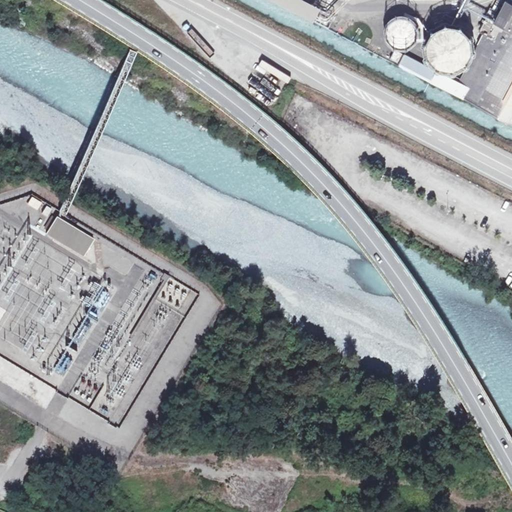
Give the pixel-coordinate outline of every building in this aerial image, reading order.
[(319,8),(304,0),(275,0),(313,20),(319,8)] [(511,4),(506,2),(495,22),(496,23),(495,25),(494,25),(492,19),(487,16),(479,31),(484,34),(470,60),(460,79),(454,76),(452,80),(439,73),(437,74),(436,76),(434,75),(435,73),(435,71),(394,50),(390,59),(399,64),(399,65),(431,82),(433,78),(435,79),(433,83),(464,98),(464,99),(511,123),(511,4)] [(417,38),(417,35),(417,29),(422,26),(417,17),(411,20),(408,18),(406,17),(401,17),(396,17),(394,18),(391,21),(389,22),(388,24),(386,28),(385,30),(385,34),(386,37),(387,41),(390,45),(395,48),(397,49),(401,49),(404,49),(407,48),(410,47),(412,45),(414,43),(416,40),(417,38)] [(472,54),(472,50),(472,44),(470,40),(468,36),(465,32),(461,29),(456,27),(450,26),(444,26),(443,21),(439,22),(434,24),(436,29),(434,31),(430,35),(427,39),(426,43),(425,50),(425,53),(427,58),(428,62),(432,66),(436,69),(439,71),(444,73),(448,73),(453,72),(458,71),(462,69),(464,67),(467,64),(470,60),(472,54)] [(32,197),(28,204),(38,210),(42,203),(32,197)] [(47,235),(83,257),(93,240),(57,218),(47,235)] [(110,245),(100,260),(124,276),(134,261),(110,245)] [(37,378),(0,357),(0,380),(28,395),(37,378)] [(76,407),(72,415),(87,423),(86,425),(95,429),(91,437),(130,456),(148,420),(128,410),(119,428),(76,407)]
